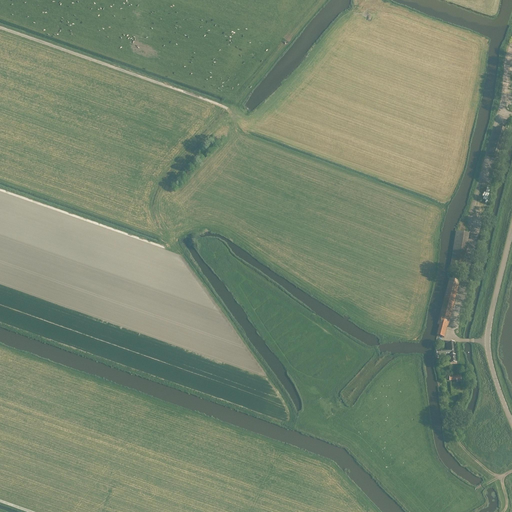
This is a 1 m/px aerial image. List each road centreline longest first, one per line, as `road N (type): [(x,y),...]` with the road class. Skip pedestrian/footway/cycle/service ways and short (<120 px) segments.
road 1 (track): [(321,0),(159,188),(166,235)]
road 2 (track): [(244,122),(226,107),(0,26)]
road 3 (tertiary): [(511,421),(486,348),(511,226)]
road 4 (track): [(476,491),(503,475),(459,442),(460,397)]
